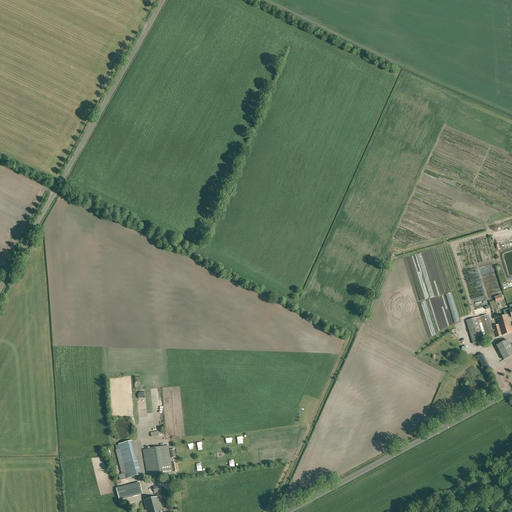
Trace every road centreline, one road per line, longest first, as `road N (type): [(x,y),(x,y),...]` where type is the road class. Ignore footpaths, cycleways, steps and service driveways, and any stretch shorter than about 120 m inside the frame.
road 1 (unclassified): [(0,287),(162,0)]
road 2 (tertiary): [(285,511),(511,390)]
